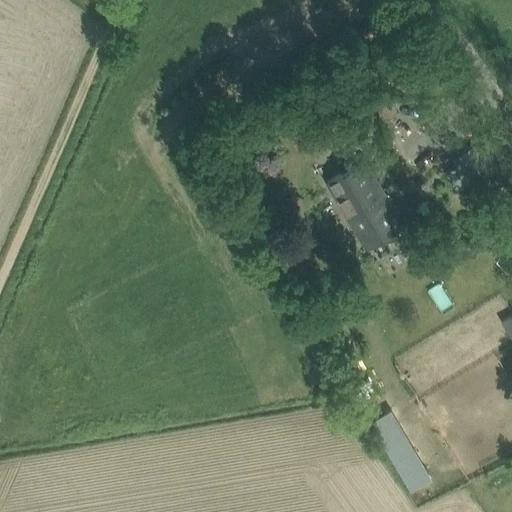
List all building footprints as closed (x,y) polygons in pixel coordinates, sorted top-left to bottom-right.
[(332,86),(343,77),(352,70),(340,54),(320,70),(332,86)] [(363,160),(328,181),(338,198),(340,197),(348,211),(346,212),(363,242),(378,233),(381,237),(398,227),(378,194),(382,192),(363,160)] [(473,177),(462,161),(457,165),(445,173),(458,191),(474,179),(473,177)] [(341,338),(329,345),(337,359),(339,358),(341,363),(352,357),(349,352),(341,338)] [(384,412),(370,421),(408,485),(428,473),(423,464),(417,468),(384,412)]
